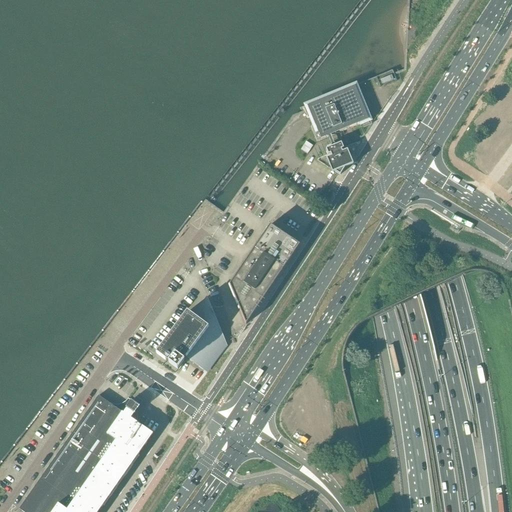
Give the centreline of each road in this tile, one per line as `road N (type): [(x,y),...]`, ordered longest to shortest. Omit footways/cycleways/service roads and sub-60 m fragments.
road 1 (motorway): [(497,511),(485,409),(455,277),(348,0)]
road 2 (motorway): [(300,0),(411,298),(452,511)]
road 3 (motorway): [(476,511),(432,288),(324,0)]
road 4 (motorway): [(276,0),(388,309),(426,511)]
road 5 (secondary): [(401,155),(227,428)]
road 6 (secondary): [(255,429),(410,182)]
road 7 (unclassified): [(1,511),(113,353)]
road 8 (secondary): [(501,0),(401,155)]
road 9 (secondary): [(420,166),(511,23)]
road 10 (unclassified): [(113,353),(206,227)]
road 11 (unclassified): [(227,428),(113,353)]
